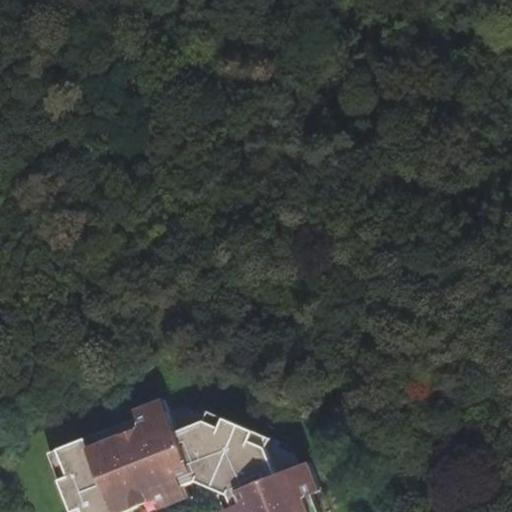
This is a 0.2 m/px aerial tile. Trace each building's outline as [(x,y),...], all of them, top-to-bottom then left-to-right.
[(84,511),(147,511),(145,505),(160,499),(164,509),(190,498),(185,486),(198,481),(214,488),(242,424),(227,418),(223,428),(208,421),(179,433),(167,402),(148,409),(151,418),(142,421),(141,419),(116,428),(119,438),(92,449),(88,439),(60,449),(71,477),(62,481),(73,511),(76,511),(84,509),(84,511)] [(138,412),(141,419),(142,421),(151,418),(148,409),(138,412)] [(212,411),(208,421),(223,428),(227,418),(212,411)] [(257,430),(242,424),(214,488),(230,495),(235,508),(225,511),(332,511),(324,491),(315,494),(322,511),(313,511),(308,497),(315,494),(312,485),(320,481),(312,463),(280,475),(269,447),(252,440),(257,430)] [(116,428),(88,439),(92,449),(119,438),(116,428)] [(273,437),(257,430),(252,440),(269,447),(273,437)] [(50,453),(62,481),(71,477),(60,449),(50,453)] [(324,491),(320,481),(312,485),(315,494),(308,497),(313,511),(322,511),(315,494),(324,491)] [(147,511),(155,511),(164,509),(160,499),(145,505),(147,511)]
